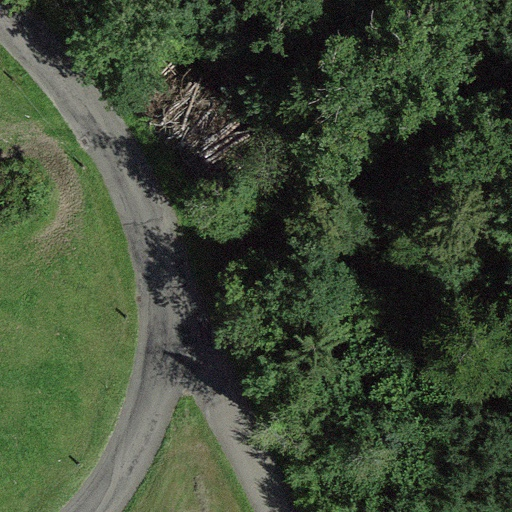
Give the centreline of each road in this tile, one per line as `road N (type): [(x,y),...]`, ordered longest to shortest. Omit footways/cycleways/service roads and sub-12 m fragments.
road 1 (unclassified): [(172,304),(123,161),(0,12)]
road 2 (unclassified): [(272,511),(172,304)]
road 3 (unclassified): [(87,511),(140,439),(172,304)]
